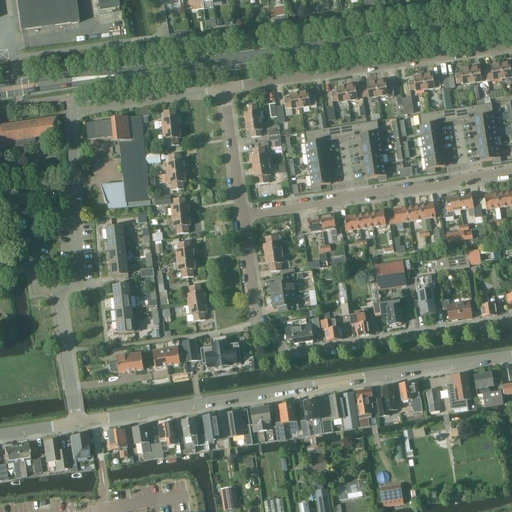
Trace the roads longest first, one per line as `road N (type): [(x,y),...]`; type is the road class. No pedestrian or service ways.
road 1 (secondary): [(0,91),(511,18)]
road 2 (residential): [(511,356),(77,422)]
road 3 (residential): [(242,214),(258,321),(285,355),(511,320)]
road 4 (residential): [(223,86),(511,44)]
road 5 (residential): [(242,214),(511,173)]
road 6 (residential): [(71,193),(70,109),(223,86)]
road 7 (residential): [(57,287),(40,285),(26,198),(71,193)]
road 8 (residential): [(242,214),(223,86)]
